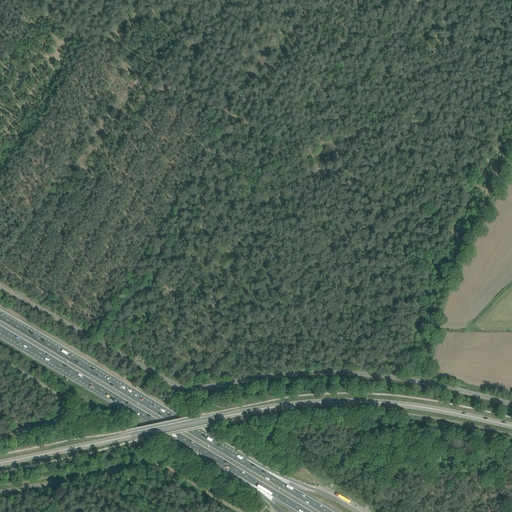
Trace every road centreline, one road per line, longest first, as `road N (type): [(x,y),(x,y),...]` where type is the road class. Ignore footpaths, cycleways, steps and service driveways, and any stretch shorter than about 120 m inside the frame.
road 1 (unclassified): [(511,404),(350,373),(184,388),(0,286)]
road 2 (track): [(98,341),(295,0)]
road 3 (tertiary): [(511,425),(350,401),(208,419)]
road 4 (motorway): [(243,462),(0,315)]
road 5 (motorway): [(0,329),(239,472)]
road 6 (tertiary): [(0,462),(208,419)]
road 7 (unclassified): [(161,464),(0,491)]
road 8 (unclassified): [(0,357),(64,403),(55,422),(0,435)]
